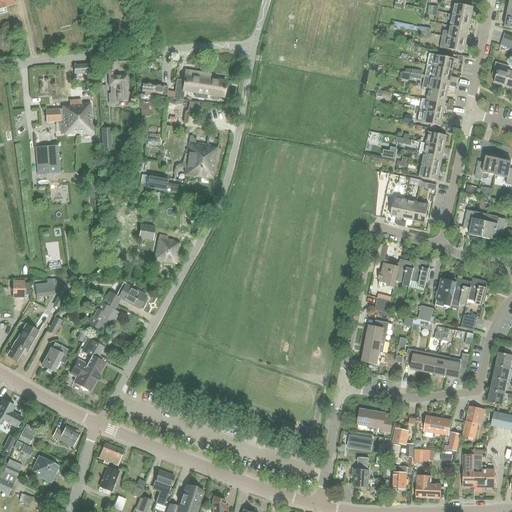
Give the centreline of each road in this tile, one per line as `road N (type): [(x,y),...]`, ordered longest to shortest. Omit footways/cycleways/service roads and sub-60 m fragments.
road 1 (unclassified): [(98,426),(219,202),(253,46)]
road 2 (unclassified): [(0,64),(253,46)]
road 3 (tertiary): [(321,505),(98,426)]
road 4 (residential): [(341,387),(412,400),(475,389),(493,328),(511,299)]
road 5 (residential): [(341,387),(372,231),(438,247)]
road 6 (residential): [(438,247),(470,112)]
road 7 (residential): [(321,505),(341,387)]
